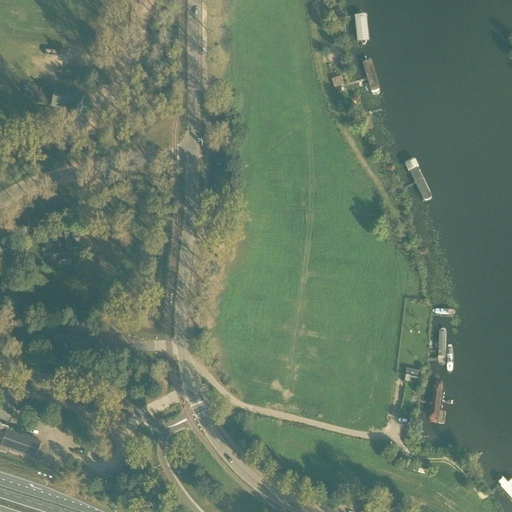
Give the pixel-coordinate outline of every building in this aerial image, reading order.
[(352,18),(356,45),(367,43),(363,16),(352,18)] [(364,58),(359,63),(370,99),(380,96),(370,60),(364,58)] [(42,87),(41,89),(27,85),(24,98),(38,102),(38,104),(80,114),(84,97),(42,87)] [(431,199),(413,159),(402,164),(419,204),(431,199)] [(49,262),(55,262),(71,259),(69,250),(81,248),(79,232),(63,235),(65,249),(53,251),(53,252),(48,253),(49,262)] [(443,329),(439,331),(438,366),(441,367),(446,366),(447,331),(443,329)] [(72,349),(75,365),(89,362),(87,354),(91,353),(87,337),(79,339),(79,336),(70,338),(62,340),(64,351),(72,349)] [(443,385),(431,383),(426,424),(437,426),(443,385)] [(86,409),(88,402),(81,400),(79,406),(86,409)] [(8,432),(1,430),(2,426),(0,425),(0,444),(3,446),(2,448),(36,459),(42,443),(8,432)] [(511,490),(501,479),(495,485),(511,502),(511,490)]
